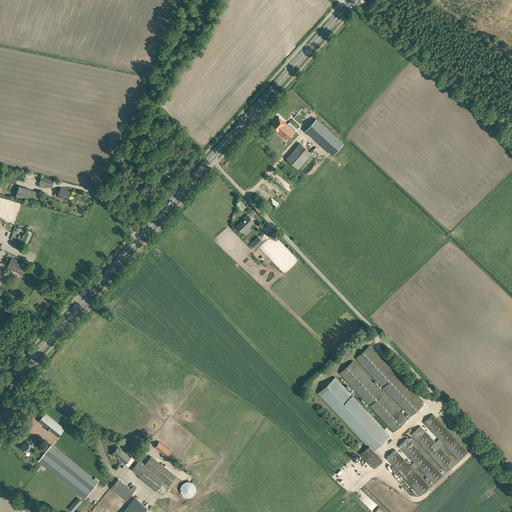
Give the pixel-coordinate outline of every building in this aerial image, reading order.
[(285,140),(294,131),(278,117),(270,126),(285,140)] [(328,151),(332,155),(343,143),(340,141),(316,119),(309,126),(310,127),(306,131),(328,151)] [(280,151),(285,146),(274,136),(269,142),(280,151)] [(312,154),(300,143),(286,158),(298,169),(312,154)] [(123,156),(121,161),(123,162),(126,163),(131,152),(128,151),(126,150),(123,156)] [(54,180),(41,176),(39,183),(52,187),(54,180)] [(19,186),(15,197),(28,200),(34,202),(35,203),(38,192),(31,190),(19,186)] [(67,201),(70,192),(61,188),(57,197),(67,201)] [(283,199),(286,196),(280,190),(277,193),(283,199)] [(246,206),(240,200),(237,204),(240,207),(239,207),(242,210),(246,206)] [(242,232),(253,221),(247,215),(243,218),(245,219),(243,221),(242,220),(236,226),(242,232)] [(20,233),(25,234),(21,243),(26,245),(31,234),(24,231),(22,231),(22,230),(21,230),(20,232),(20,233)] [(250,244),(254,247),(256,245),(255,244),(260,239),(258,236),(250,244)] [(22,275),(26,266),(20,263),(20,262),(12,258),(7,268),(14,271),(18,273),(22,275)] [(26,283),(36,288),(38,284),(28,279),(26,283)] [(423,404),(369,346),(356,358),(407,414),(404,416),(353,361),(339,373),(394,432),(423,404)] [(318,393),(368,446),(360,454),(374,468),(383,460),(374,451),(389,436),(335,378),(318,393)] [(50,417),(44,425),(50,430),(56,422),(50,417)] [(425,423),(437,433),(441,429),(434,423),(432,425),(429,422),(428,420),(425,423)] [(417,430),(413,434),(417,439),(422,435),(417,430)] [(23,451),(23,450),(26,452),(31,446),(33,447),(37,441),(32,437),(28,442),(26,440),(23,444),(22,444),(19,448),(23,451)] [(416,470),(419,467),(435,483),(440,479),(438,477),(442,474),(418,448),(415,451),(405,441),(400,446),(405,452),(403,454),(411,462),(413,460),(415,462),(412,465),(416,470)] [(173,458),(168,455),(171,451),(159,442),(155,447),(166,457),(164,459),(169,463),(173,458)] [(95,478),(93,480),(51,445),(38,461),(85,499),(99,481),(95,478)] [(125,464),(131,456),(119,446),(112,454),(113,454),(113,453),(117,456),(116,457),(125,464)] [(439,463),(448,472),(457,463),(444,450),(441,453),(445,457),(439,463)] [(127,464),(131,467),(136,458),(132,456),(127,464)] [(151,456),(144,464),(143,463),(142,464),(138,461),(131,469),(139,475),(138,477),(156,491),(164,481),(169,484),(176,476),(151,456)] [(42,466),(39,463),(34,468),(38,471),(42,466)] [(118,478),(110,488),(126,500),(136,488),(133,485),(130,488),(118,478)] [(72,511),(82,502),(78,497),(68,508),(72,511)] [(152,511),(135,498),(122,511),(152,511)]
